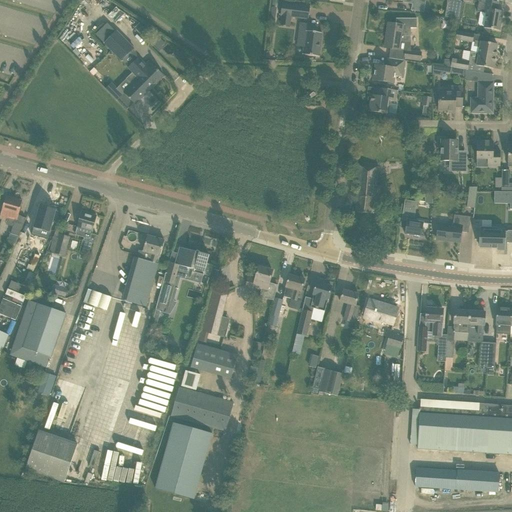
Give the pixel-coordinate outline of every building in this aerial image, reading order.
[(411,11),(423,13),(425,0),(395,0),(404,2),(404,1),(412,3),(411,11)] [(446,0),(447,5),(444,17),(458,20),(462,3),(457,0),(446,0)] [(483,0),(478,0),(476,12),(480,12),(486,13),(484,27),(482,36),(489,37),(491,29),(499,31),(503,12),(497,11),(498,3),(488,1),(483,0)] [(280,15),(308,19),(309,7),(282,3),(280,15)] [(108,16),(115,23),(125,14),(116,7),(108,16)] [(388,24),(384,48),(400,51),(401,42),(410,42),(410,29),(416,29),(416,19),(396,19),(396,20),(395,25),(388,24)] [(135,28),(145,38),(150,34),(140,23),(135,28)] [(303,54),(319,56),(321,33),(316,32),(317,26),(300,24),(298,46),(304,47),(303,54)] [(116,31),(103,43),(111,51),(121,61),(128,54),(134,49),(116,31)] [(455,40),(472,43),(474,35),(457,32),(455,40)] [(158,37),(151,43),(158,50),(165,44),(158,37)] [(478,54),(495,57),(497,45),(487,43),(483,42),(475,41),(473,47),(479,48),(478,54)] [(405,51),(404,59),(420,61),(421,52),(410,51),(405,50),(405,51)] [(484,67),(493,69),(495,57),(478,54),(477,60),(471,59),(470,65),(484,67)] [(137,60),(128,68),(132,73),(135,76),(149,90),(163,76),(156,69),(157,69),(149,62),(146,65),(139,58),(137,60)] [(373,81),(393,84),(394,76),(402,77),(404,61),(385,58),(383,67),(375,66),(373,81)] [(466,70),(467,70),(469,62),(452,59),(451,67),(453,68),(464,70),(466,70)] [(444,66),(443,73),(452,74),(453,68),(451,67),(444,66)] [(453,68),(452,74),(463,76),(464,70),(453,68)] [(124,93),(135,105),(149,90),(135,76),(132,73),(126,79),(132,85),(124,93)] [(470,114),(492,114),(493,83),(483,83),(478,82),(478,98),(471,98),(470,114)] [(105,89),(117,100),(122,95),(111,83),(105,89)] [(438,111),(455,111),(455,107),(462,107),(462,97),(462,87),(451,87),(451,93),(438,93),(438,97),(438,101),(438,111)] [(369,112),(387,114),(389,101),(390,101),(395,102),(396,92),(396,91),(378,88),(377,96),(371,95),(369,112)] [(311,100),(312,99),(311,98),(316,95),(312,90),(307,93),(306,93),(306,94),(305,94),(305,95),(305,96),(305,97),(306,97),(306,98),(307,99),(308,100),(309,100),(310,100),(311,100)] [(423,96),(422,105),(430,107),(432,98),(423,96)] [(449,172),(465,172),(466,155),(457,155),(457,141),(441,141),(441,160),(449,161),(449,172)] [(488,166),(500,166),(499,161),(500,151),(493,151),(493,142),(477,142),(477,152),(477,159),(488,159),(488,166)] [(355,213),(374,214),(375,200),(380,201),(381,186),(376,186),(377,167),(359,166),(355,213)] [(509,170),(502,170),(501,192),(510,192),(511,192),(511,183),(509,184),(509,170)] [(425,192),(424,192),(425,198),(425,204),(432,204),(432,198),(433,192),(425,192)] [(477,192),(477,211),(496,211),(496,205),(508,205),(508,193),(477,192)] [(466,208),(474,209),(476,195),(472,194),(468,194),(466,208)] [(3,206),(0,215),(0,219),(7,221),(14,223),(13,227),(11,234),(18,236),(22,228),(26,219),(18,215),(22,201),(6,196),(3,206)] [(422,228),(423,223),(413,222),(415,211),(417,202),(405,201),(401,221),(401,222),(400,222),(400,225),(400,226),(400,228),(406,229),(405,235),(412,236),(412,238),(417,239),(419,237),(420,237),(422,228)] [(36,220),(31,235),(47,240),(52,224),(55,211),(40,206),(36,220)] [(96,236),(91,234),(96,216),(81,212),(75,233),(85,236),(84,240),(82,240),(79,252),(89,255),(92,243),(94,244),(96,236)] [(437,240),(459,242),(460,232),(468,233),(469,223),(470,217),(453,215),(452,226),(438,224),(438,230),(437,240)] [(481,228),(480,247),(492,247),(496,247),(496,249),(504,250),(504,241),(507,241),(507,243),(511,243),(511,231),(508,231),(508,232),(504,232),(504,231),(497,231),(497,228),(481,228)] [(8,239),(6,247),(13,249),(14,244),(18,236),(11,234),(9,239),(8,239)] [(54,254),(64,256),(69,237),(59,235),(54,254)] [(164,241),(147,236),(140,260),(157,265),(164,241)] [(152,324),(157,325),(160,312),(170,315),(177,303),(174,302),(180,278),(183,279),(189,268),(194,269),(194,272),(210,276),(212,265),(207,264),(209,255),(199,252),(198,255),(195,254),(196,252),(179,248),(174,264),(169,263),(152,324)] [(125,301),(145,307),(157,265),(140,260),(136,259),(127,289),(128,290),(125,301)] [(249,277),(246,288),(254,290),(254,289),(261,291),(259,297),(273,301),(277,286),(269,284),(272,271),(266,270),(266,267),(261,266),(259,268),(258,267),(255,279),(249,277)] [(231,281),(230,267),(222,267),(222,282),(231,281)] [(304,280),(289,276),(283,297),(291,299),(288,308),(298,311),(304,292),(301,291),(304,280)] [(313,308),(325,311),(326,306),(328,297),(331,287),(324,285),(325,281),(317,279),(312,295),(314,295),(312,302),(311,302),(309,309),(313,310),(313,308)] [(50,294),(65,298),(67,288),(53,285),(50,294)] [(343,320),(355,323),(359,306),(355,305),(358,295),(343,290),(339,302),(348,305),(343,320)] [(88,291),(83,304),(88,305),(92,292),(88,291)] [(201,332),(216,336),(226,297),(211,293),(201,332)] [(275,298),(269,326),(276,327),(282,300),(275,298)] [(378,321),(392,326),(398,309),(369,300),(363,318),(376,322),(378,321)] [(10,356),(46,368),(50,357),(51,358),(66,314),(29,301),(10,356)] [(419,328),(417,351),(426,352),(426,342),(427,332),(432,332),(432,336),(435,336),(440,337),(441,320),(442,310),(435,309),(434,306),(428,306),(427,309),(426,308),(425,329),(419,328)] [(510,335),(511,326),(511,310),(511,309),(497,308),(495,326),(496,326),(495,334),(510,335)] [(302,310),(296,334),(304,336),(306,337),(312,312),(302,310)] [(453,333),(468,334),(470,312),(454,311),(453,333)] [(468,334),(482,335),(484,313),(470,312),(468,334)] [(0,355),(9,335),(0,331),(0,355)] [(389,346),(400,349),(403,337),(389,334),(386,345),(389,346)] [(439,341),(438,362),(444,362),(446,341),(439,341)] [(444,370),(452,371),(452,359),(453,342),(446,341),(444,362),(445,362),(444,370)] [(480,367),(487,368),(489,343),(481,342),(480,367)] [(487,368),(494,368),(496,343),(489,343),(487,368)] [(190,368),(230,379),(237,356),(197,345),(190,368)] [(264,349),(255,384),(265,386),(271,361),(267,360),(265,360),(267,350),(264,349)] [(315,368),(318,356),(312,355),(309,366),(315,368)] [(55,392),(81,401),(86,386),(87,386),(94,366),(68,356),(55,392)] [(153,462),(176,364),(146,358),(142,376),(146,377),(141,399),(138,398),(133,422),(117,418),(108,460),(118,462),(119,454),(153,462)] [(250,366),(249,373),(257,375),(258,368),(250,366)] [(343,374),(324,370),(319,392),(337,396),(343,374)] [(181,388),(191,390),(195,392),(200,375),(185,371),(181,388)] [(40,387),(38,393),(49,396),(51,391),(56,376),(45,373),(40,387)] [(453,387),(452,393),(464,394),(464,384),(458,384),(458,387),(453,387)] [(171,418),(224,432),(232,403),(233,402),(195,392),(191,390),(190,392),(179,389),(171,418)] [(416,449),(511,455),(511,406),(488,405),(420,400),(419,409),(418,409),(418,410),(412,410),(409,445),(417,446),(416,449)] [(81,418),(83,412),(52,401),(50,406),(81,418)] [(211,434),(173,424),(155,490),(193,500),(211,434)] [(26,470),(66,481),(76,444),(36,433),(26,470)] [(415,487),(498,493),(499,474),(416,469),(415,487)]
